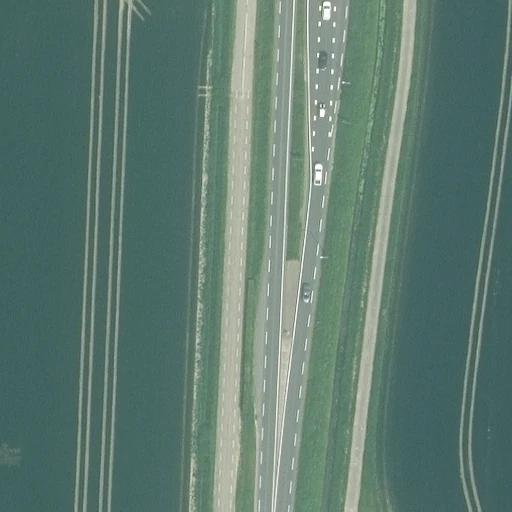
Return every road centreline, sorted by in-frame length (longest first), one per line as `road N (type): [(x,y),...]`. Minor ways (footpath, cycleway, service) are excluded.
road 1 (unclassified): [(351,511),(407,0)]
road 2 (primary): [(277,511),(311,251),(324,0)]
road 3 (unclassified): [(224,511),(246,0)]
road 4 (primary): [(285,0),(270,511)]
